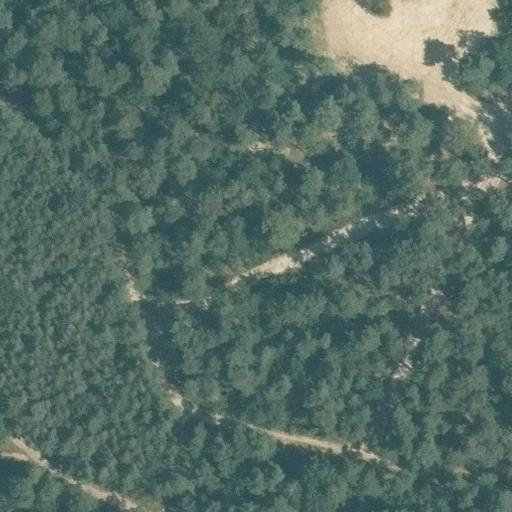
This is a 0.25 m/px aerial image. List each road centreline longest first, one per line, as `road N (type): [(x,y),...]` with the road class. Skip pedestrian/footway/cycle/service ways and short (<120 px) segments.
road 1 (track): [(0,90),(97,204),(155,393),(267,450),(348,473),(511,475)]
road 2 (track): [(24,444),(130,511)]
